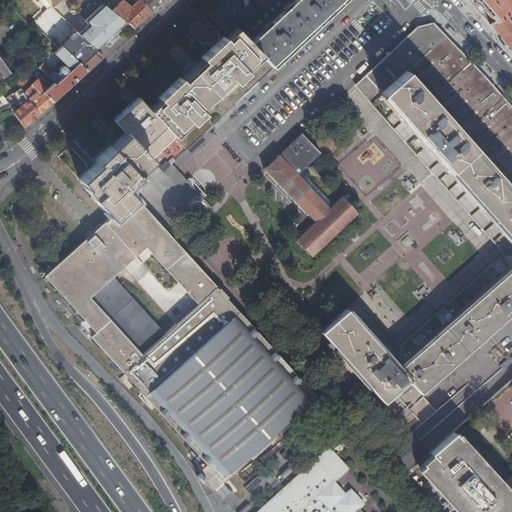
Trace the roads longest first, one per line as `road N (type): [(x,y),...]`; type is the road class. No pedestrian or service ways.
road 1 (residential): [(209,511),(181,461),(48,319),(0,237)]
road 2 (motorway): [(173,511),(153,473),(37,322),(0,239)]
road 3 (secondary): [(182,0),(15,161)]
road 4 (motorway): [(133,511),(0,334)]
road 5 (motorway): [(0,380),(94,511)]
